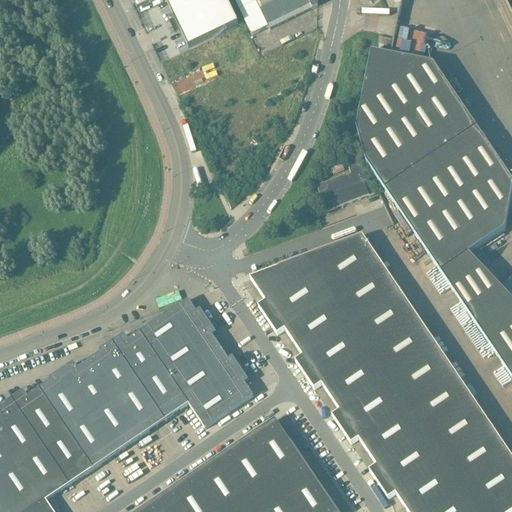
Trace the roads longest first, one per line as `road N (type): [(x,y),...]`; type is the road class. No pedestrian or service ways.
road 1 (unclassified): [(206,252),(240,232),(293,158),(319,92),(339,0)]
road 2 (tertiary): [(169,243),(181,198),(177,147),(109,0)]
road 3 (unclassified): [(115,511),(297,392)]
road 4 (tertiary): [(0,356),(117,307),(146,281),(169,243)]
road 5 (unclassified): [(222,274),(379,217)]
road 6 (unclassified): [(376,511),(297,392)]
road 7 (unclassified): [(297,392),(222,274)]
